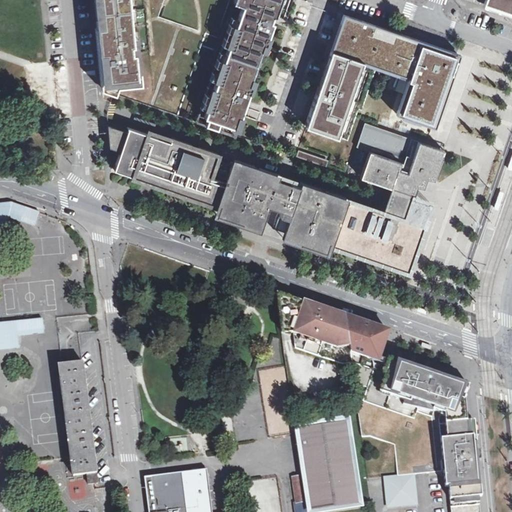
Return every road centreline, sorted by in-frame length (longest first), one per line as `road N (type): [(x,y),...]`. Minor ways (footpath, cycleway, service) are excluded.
road 1 (tertiary): [(98,213),(510,357)]
road 2 (residential): [(98,213),(137,511)]
road 3 (residential): [(67,0),(82,207)]
